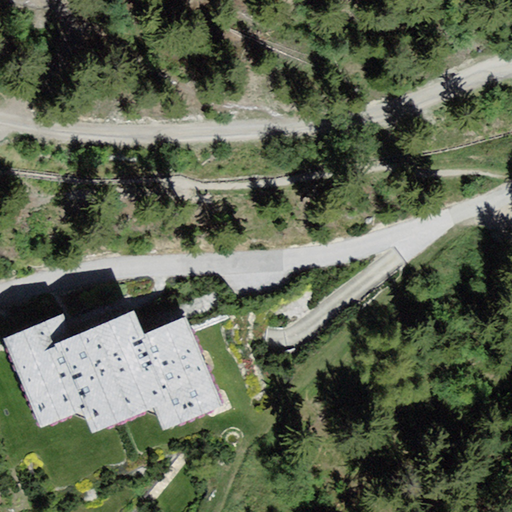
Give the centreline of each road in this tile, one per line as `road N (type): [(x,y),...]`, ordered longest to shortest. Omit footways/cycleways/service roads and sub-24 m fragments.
road 1 (residential): [(511,190),(344,248),(0,298)]
road 2 (track): [(511,63),(384,108),(293,125),(90,137),(0,120)]
road 3 (track): [(8,122),(77,28),(62,16),(0,11)]
